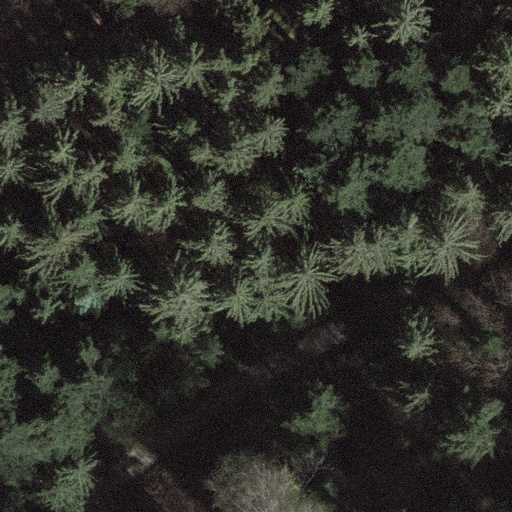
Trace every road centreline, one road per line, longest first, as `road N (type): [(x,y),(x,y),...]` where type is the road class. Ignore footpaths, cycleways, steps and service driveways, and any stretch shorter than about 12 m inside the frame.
road 1 (track): [(71,511),(113,467),(333,323),(511,245)]
road 2 (track): [(0,61),(25,42),(193,0)]
